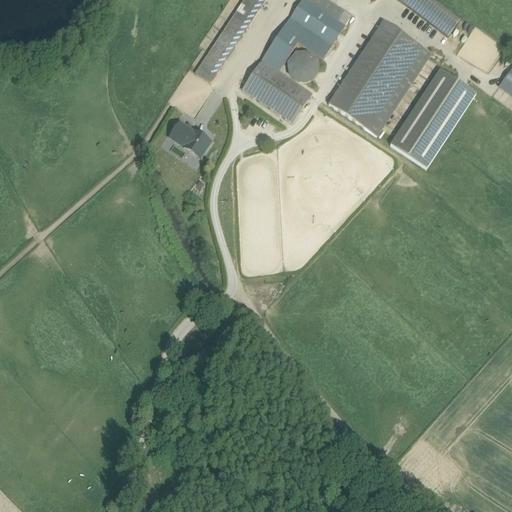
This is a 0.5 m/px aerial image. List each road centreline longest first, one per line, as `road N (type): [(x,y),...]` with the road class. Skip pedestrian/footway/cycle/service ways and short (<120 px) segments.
road 1 (track): [(0,274),(142,149),(172,103),(229,82)]
road 2 (track): [(231,290),(386,472)]
